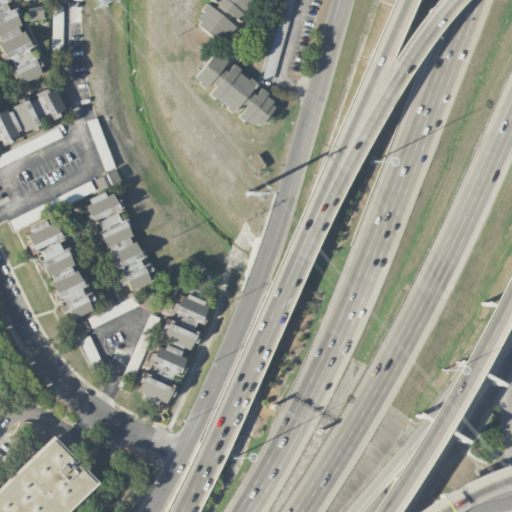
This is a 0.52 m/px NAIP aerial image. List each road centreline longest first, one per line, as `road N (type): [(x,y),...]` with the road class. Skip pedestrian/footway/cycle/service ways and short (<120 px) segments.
road 1 (motorway): [(472,0),(332,350),(245,511)]
road 2 (secondary): [(315,89),(264,259),(220,370),(148,511)]
road 3 (motorway): [(298,511),(389,366),(511,116)]
road 4 (motorway): [(444,0),(405,52),(280,290)]
road 5 (motorway): [(396,0),(280,290)]
road 6 (motorway): [(376,511),(434,425),(511,272)]
road 7 (motorway): [(354,511),(426,429),(511,291)]
road 8 (residential): [(183,450),(81,399),(33,344),(0,278)]
road 9 (secondary): [(397,511),(511,316)]
road 10 (motorway): [(280,290),(205,468)]
road 11 (motorway): [(451,0),(404,173)]
